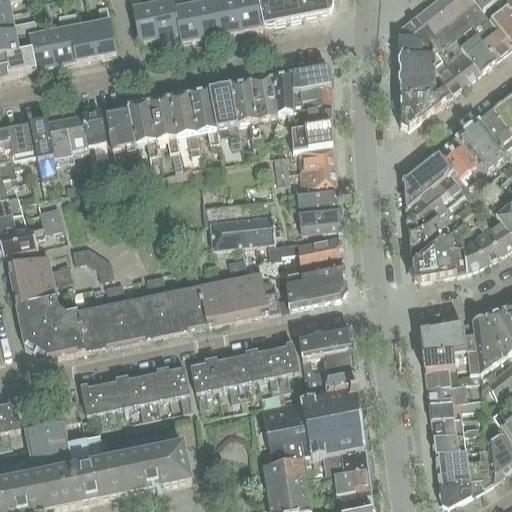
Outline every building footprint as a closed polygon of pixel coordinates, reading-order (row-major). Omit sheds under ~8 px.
[(0,0),(0,20),(11,19),(8,7),(22,4),(21,0),(0,0)] [(139,49),(159,45),(152,10),(140,12),(138,0),(129,0),(132,14),(139,49)] [(159,45),(179,41),(180,41),(172,0),(171,0),(163,0),(164,8),(152,10),(159,45)] [(180,49),(201,45),(194,10),(182,12),(179,0),(171,0),(172,0),(180,41),(179,41),(180,49)] [(204,0),(206,8),(194,10),(201,45),(221,41),(212,0),(204,0)] [(212,0),(221,41),(241,37),(234,2),(222,4),(221,0),(212,0)] [(261,33),(254,0),(244,0),(234,2),(241,37),(261,33)] [(254,0),(261,33),(298,26),(293,1),(281,3),(280,0),(254,0)] [(292,0),(293,1),(298,26),(327,21),(332,16),(333,0),(292,0)] [(442,56),(445,54),(470,34),(471,34),(487,22),(486,21),(469,0),(446,0),(419,21),(399,37),(399,62),(434,61),(437,61),(435,59),(441,54),(442,56)] [(469,0),(486,21),(505,7),(502,3),(499,0),(469,0)] [(511,14),(511,13),(510,14),(508,10),(490,25),(493,28),(492,28),(511,52),(511,14)] [(96,65),(116,61),(110,26),(109,26),(106,12),(98,14),(101,28),(89,30),(96,65)] [(0,47),(29,42),(37,40),(34,26),(13,31),(11,19),(0,20),(0,47)] [(76,69),(96,65),(89,30),(77,32),(74,19),(66,20),(76,69)] [(56,73),(76,69),(66,20),(58,22),(61,36),(49,38),(56,73)] [(511,54),(511,52),(492,28),(475,42),(496,67),(511,54)] [(36,77),(56,73),(49,38),(37,40),(29,42),(36,77)] [(0,47),(0,83),(36,77),(29,42),(0,47)] [(496,67),(475,42),(460,54),(480,80),(496,67)] [(480,80),(460,54),(445,66),(465,91),(480,80)] [(400,93),(400,102),(434,101),(445,99),(433,84),(434,74),(434,61),(399,62),(400,93)] [(465,91),(445,66),(442,69),(434,74),(433,84),(445,99),(448,104),(465,91)] [(300,79),(300,97),(330,91),(330,77),(327,74),(326,74),(300,79)] [(269,85),(278,120),(293,119),(292,80),(269,85)] [(269,85),(249,89),(258,128),(278,124),(277,120),(278,120),(269,85)] [(258,128),(249,89),(228,93),(237,132),(250,129),(252,143),(261,142),(258,128)] [(300,97),(300,116),(330,111),(330,91),(300,97)] [(237,132),(228,93),(208,97),(216,136),(227,134),(234,167),(243,165),(237,132)] [(216,136),(208,97),(187,101),(196,140),(207,138),(209,150),(219,148),(216,136)] [(448,104),(445,99),(434,101),(400,102),(400,132),(400,133),(408,137),(408,136),(448,104)] [(187,101),(168,105),(176,144),(187,141),(190,159),(199,158),(196,140),(187,101)] [(168,105),(147,109),(155,148),(168,145),(171,159),(172,159),(176,179),(182,178),(176,144),(168,105)] [(511,113),(505,105),(491,116),(511,142),(511,141),(511,113)] [(159,168),(155,148),(147,109),(127,112),(135,152),(146,149),(150,170),(159,168)] [(300,116),(300,134),(331,130),(330,111),(300,116)] [(111,156),(135,152),(127,112),(127,113),(105,117),(111,156)] [(479,126),(499,152),(511,142),(491,116),(479,126)] [(100,118),(82,121),(88,152),(88,154),(90,164),(108,161),(105,149),(100,118)] [(88,154),(88,152),(82,121),(65,124),(73,167),(74,167),(73,161),(89,158),(88,154)] [(55,170),(73,167),(65,124),(48,128),(55,170)] [(479,126),(455,145),(475,172),(476,171),(483,180),(507,161),(499,152),(479,126)] [(47,128),(30,131),(35,158),(40,188),(58,184),(55,170),(47,128)] [(332,151),(331,130),(291,135),(294,157),(332,151)] [(30,131),(7,136),(12,163),(35,158),(30,131)] [(7,136),(0,136),(0,163),(1,169),(12,167),(11,163),(12,163),(7,136)] [(458,185),(475,172),(455,145),(438,159),(439,161),(458,185)] [(270,161),(268,146),(257,147),(259,162),(270,161)] [(298,158),(300,179),(334,175),(332,153),(332,151),(294,157),(294,158),(298,158)] [(405,189),(403,190),(406,215),(429,197),(427,194),(433,188),(436,191),(448,182),(463,198),(476,215),(497,197),(485,182),(467,196),(438,159),(406,184),(407,185),(405,189)] [(289,191),(286,163),(274,164),(277,193),(289,191)] [(12,167),(1,169),(0,169),(0,186),(1,187),(10,184),(16,183),(12,167)] [(511,176),(511,170),(510,168),(502,175),(507,181),(511,176)] [(297,197),(297,200),(335,195),(334,175),(300,179),(301,196),(297,197)] [(139,176),(117,180),(119,189),(141,185),(139,176)] [(463,198),(448,182),(436,191),(429,197),(406,215),(408,237),(421,234),(432,227),(446,216),(465,200),(463,198)] [(0,207),(16,204),(10,184),(1,187),(0,186),(0,207)] [(297,200),(298,215),(340,211),(340,210),(336,211),(335,195),(297,200)] [(22,211),(35,208),(34,200),(20,204),(22,211)] [(0,222),(1,225),(21,221),(16,204),(0,207),(0,222)] [(243,254),(276,251),(273,224),(275,223),(274,206),(238,210),(243,254)] [(458,219),(463,224),(475,214),(471,209),(458,219)] [(243,254),(238,210),(204,213),(208,257),(212,256),(212,257),(243,254)] [(343,236),(340,211),(298,215),(301,240),(343,236)] [(511,214),(510,212),(496,224),(498,226),(511,243),(511,214)] [(58,213),(39,218),(44,240),(63,236),(58,213)] [(26,236),(21,221),(1,225),(0,224),(0,243),(17,238),(26,236)] [(511,243),(498,226),(486,235),(500,263),(511,254),(511,243)] [(408,237),(410,260),(420,258),(443,241),(432,227),(421,234),(408,237)] [(17,238),(0,243),(0,259),(2,261),(2,264),(37,256),(31,235),(26,236),(17,238)] [(474,243),(486,272),(500,263),(486,235),(482,238),(474,243)] [(463,250),(463,253),(467,280),(486,272),(474,243),(463,250)] [(301,276),(342,268),(343,268),(340,244),(298,253),(298,248),(268,252),(270,266),(282,265),(281,261),(299,259),(301,276)] [(463,253),(452,254),(452,247),(438,249),(443,284),(467,280),(463,253)] [(418,289),(443,284),(438,249),(411,271),(413,285),(418,289)] [(100,287),(114,284),(111,268),(88,253),(72,256),(75,270),(86,268),(98,277),(100,287)] [(7,270),(9,276),(14,305),(25,355),(33,361),(34,361),(36,367),(68,361),(59,314),(54,292),(72,289),(69,273),(51,277),(49,263),(7,270)] [(59,314),(68,361),(85,357),(85,358),(269,321),(260,279),(247,281),(244,266),(228,269),(231,285),(199,291),(195,275),(188,277),(192,294),(167,299),(163,282),(146,285),(149,303),(125,307),(122,290),(105,293),(109,311),(66,319),(59,314)] [(290,317),(319,311),(342,307),(346,300),(346,299),(343,272),(301,281),(286,283),(288,317),(290,317)] [(74,298),(76,311),(84,310),(81,296),(74,298)] [(511,310),(503,316),(511,330),(511,310)] [(511,359),(511,330),(503,316),(483,323),(506,364),(511,359)] [(511,378),(505,365),(483,323),(472,327),(473,333),(463,335),(464,343),(465,356),(467,373),(470,390),(479,389),(479,392),(482,390),(490,403),(511,388),(511,378)] [(464,343),(462,330),(425,337),(420,343),(423,361),(465,356),(464,343)] [(350,336),(339,338),(323,342),(326,363),(353,358),(350,336)] [(326,363),(323,342),(298,347),(301,366),(326,363)] [(298,378),(291,348),(271,352),(280,399),(291,396),(288,380),(298,378)] [(280,399),(271,352),(251,356),(257,386),(269,384),(273,400),(280,399)] [(257,386),(251,356),(230,361),(240,407),(250,405),(246,389),(257,386)] [(423,361),(425,378),(467,373),(465,356),(423,361)] [(324,383),(325,386),(355,381),(353,358),(326,363),(329,382),(324,383)] [(240,407),(230,361),(210,365),(217,395),(229,392),(232,409),(240,407)] [(210,365),(190,369),(195,399),(199,415),(207,413),(204,397),(217,395),(210,365)] [(191,416),(189,400),(183,370),(162,375),(168,405),(181,402),(184,418),(191,416)] [(425,378),(427,395),(466,391),(470,390),(467,373),(425,378)] [(168,405),(162,375),(142,379),(148,409),(168,405)] [(148,409),(142,379),(121,383),(127,413),(148,409)] [(357,396),(355,381),(325,386),(327,402),(357,396)] [(127,413),(121,383),(101,387),(107,417),(127,413)] [(107,417),(101,387),(80,392),(86,421),(107,417)] [(427,395),(428,407),(429,411),(468,407),(466,391),(427,395)] [(310,511),(303,466),(322,462),(364,454),(357,396),(327,402),(262,414),(272,471),(263,473),(268,511),(310,511)] [(14,405),(0,407),(0,439),(3,454),(11,453),(8,438),(20,435),(14,405)] [(429,411),(431,428),(462,424),(461,417),(482,415),(481,405),(468,407),(429,411)] [(497,432),(502,440),(511,455),(511,421),(504,427),(498,419),(491,424),(497,432)] [(431,428),(433,443),(464,440),(478,438),(478,432),(463,434),(462,424),(431,428)] [(63,426),(23,435),(33,480),(0,487),(0,511),(83,511),(192,490),(184,449),(104,466),(100,442),(67,448),(63,426)] [(435,460),(487,455),(486,450),(465,453),(464,440),(433,443),(435,460)] [(493,490),(511,476),(511,455),(502,440),(486,449),(486,450),(487,455),(492,491),(493,490)] [(367,475),(364,454),(322,462),(325,482),(333,480),(367,475)] [(435,460),(439,494),(458,492),(457,488),(466,486),(467,488),(481,486),(482,497),(492,491),(487,455),(435,460)] [(333,480),(335,500),(370,494),(367,475),(333,480)] [(458,492),(439,494),(441,511),(454,511),(482,497),(481,486),(467,488),(466,486),(457,488),(458,492)] [(372,511),(370,494),(335,500),(336,511),(372,511)]
